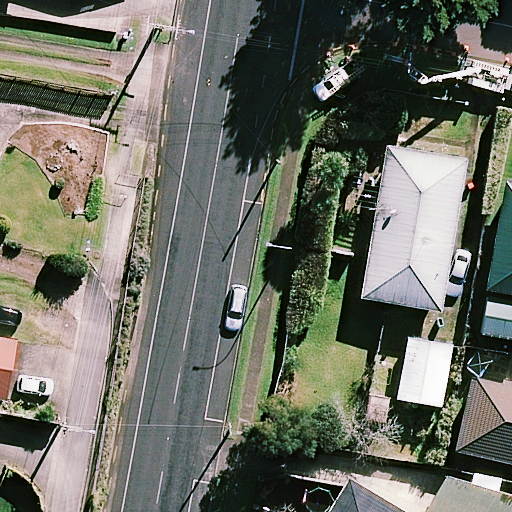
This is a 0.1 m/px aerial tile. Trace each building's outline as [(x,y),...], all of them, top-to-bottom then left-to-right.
[(460,162),(381,149),(358,298),(438,310),(460,162)] [(511,294),(511,185),(501,184),(484,290),(511,294)] [(511,300),(483,296),(477,334),(511,339),(511,300)] [(16,343),(0,339),(0,398),(6,400),(16,343)] [(448,346),(406,339),(396,399),(438,406),(448,346)] [(511,384),(470,376),(453,451),(511,463),(511,384)] [(509,511),(511,508),(511,507),(449,471),(425,511),(398,511),(345,480),(326,511),(509,511)]
